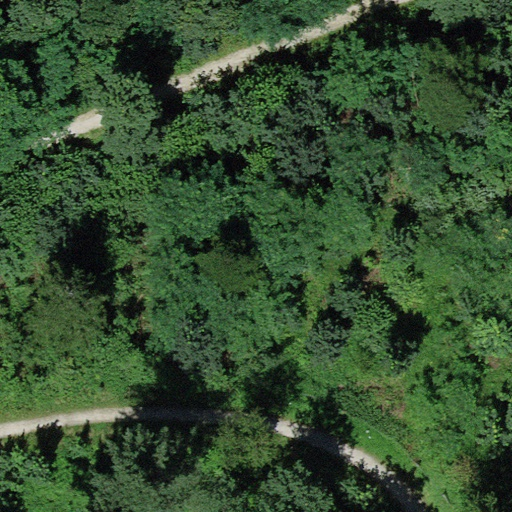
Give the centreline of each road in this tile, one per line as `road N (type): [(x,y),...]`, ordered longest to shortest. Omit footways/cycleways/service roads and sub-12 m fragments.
road 1 (track): [(0,438),(88,422),(258,422),(380,472),(408,511)]
road 2 (track): [(386,0),(0,150)]
